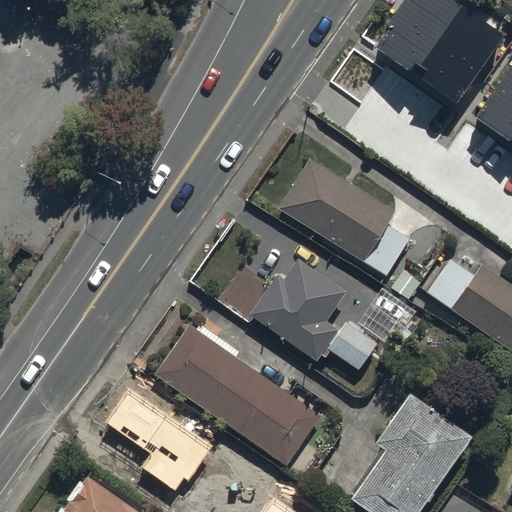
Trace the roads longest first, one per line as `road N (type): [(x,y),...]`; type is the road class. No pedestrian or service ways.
road 1 (secondary): [(322,0),(153,216)]
road 2 (secondary): [(153,216),(0,442)]
road 3 (secondary): [(153,216),(264,0)]
